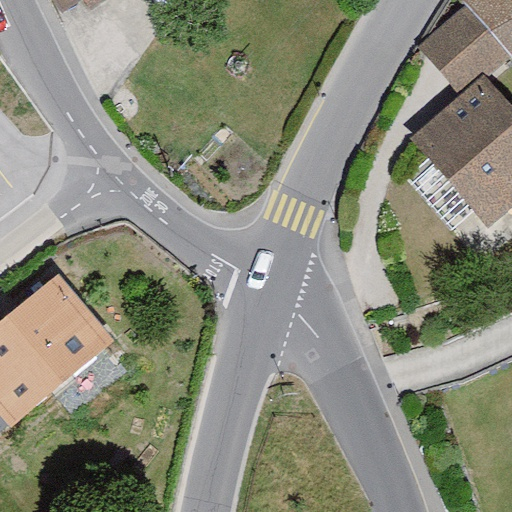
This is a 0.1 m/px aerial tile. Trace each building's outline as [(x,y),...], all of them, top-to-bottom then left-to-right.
[(92,0),(56,0),(68,17),(92,0)] [(511,0),(458,0),(454,3),(502,56),(511,66),(511,0)] [(502,56),(454,3),(407,45),(455,98),(481,75),(502,56)] [(455,98),(407,136),(482,230),(511,206),(511,114),(481,75),(455,98)] [(127,336),(59,262),(0,316),(0,422),(15,439),(127,336)]
